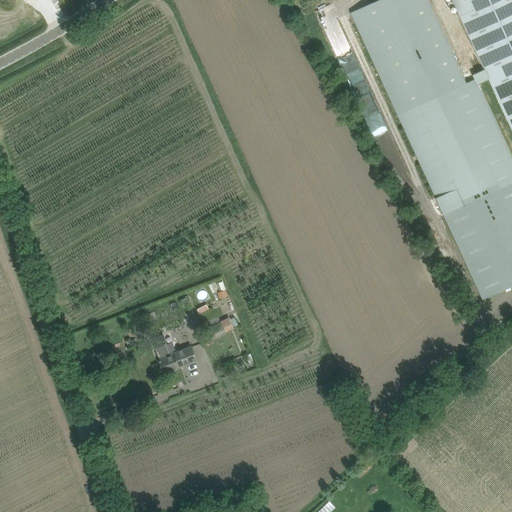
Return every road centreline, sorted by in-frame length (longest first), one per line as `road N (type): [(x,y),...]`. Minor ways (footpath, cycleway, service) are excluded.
road 1 (tertiary): [(111,511),(0,189)]
road 2 (unclassified): [(0,63),(106,0)]
